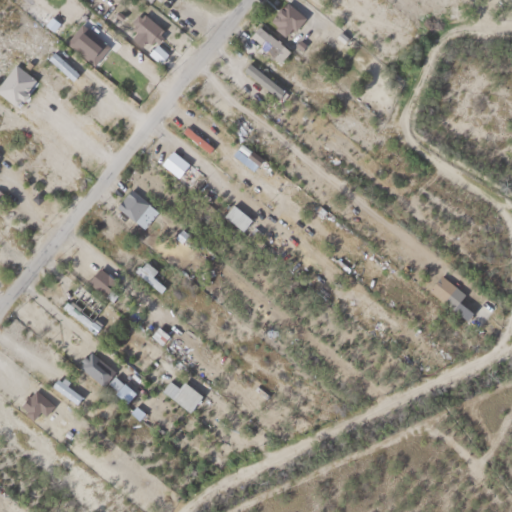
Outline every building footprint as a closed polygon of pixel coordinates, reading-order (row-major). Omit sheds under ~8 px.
[(301,13),(284,0),(279,0),(263,21),(283,36),(301,13)] [(127,22),(133,27),(128,33),(144,46),(160,25),(138,8),(127,22)] [(274,60),(285,49),(257,21),(246,31),(274,60)] [(65,39),(88,59),(103,42),(79,22),(65,39)] [(155,58),(163,49),(152,40),(144,49),(155,58)] [(49,58),(68,72),(72,67),(53,53),(49,58)] [(280,87),(245,58),(239,67),(273,95),(280,87)] [(241,139),(253,129),(236,111),(224,122),(241,139)] [(198,169),(169,146),(158,159),(187,183),(198,169)] [(154,206),(126,185),(113,203),(141,224),(154,206)] [(257,229),(244,216),(235,225),(248,238),(257,229)] [(152,268),(143,256),(133,264),(154,290),(160,285),(149,271),(152,268)] [(101,289),(111,276),(95,263),(85,277),(101,289)] [(451,304),(461,287),(435,271),(425,288),(451,304)] [(88,329),(94,323),(66,297),(60,303),(88,329)] [(110,371),(105,375),(86,352),(78,360),(98,383),(99,382),(106,390),(118,380),(110,371)] [(78,392),(54,375),(48,382),(72,400),(78,392)] [(16,403),(31,417),(47,399),(33,385),(16,403)]
